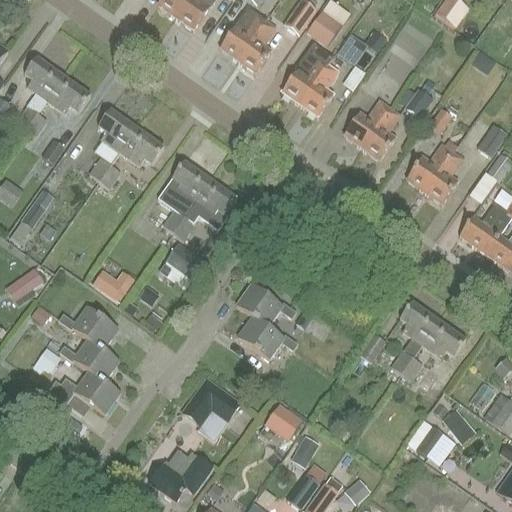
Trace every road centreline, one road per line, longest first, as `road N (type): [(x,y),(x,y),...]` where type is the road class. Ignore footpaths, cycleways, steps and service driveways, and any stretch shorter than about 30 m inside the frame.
road 1 (residential): [(76,502),(141,406),(193,352),(216,289),(306,171)]
road 2 (residential): [(306,171),(60,0)]
road 3 (residential): [(511,315),(306,171)]
